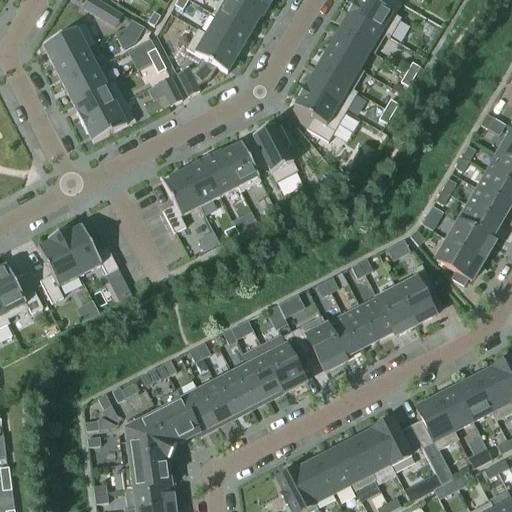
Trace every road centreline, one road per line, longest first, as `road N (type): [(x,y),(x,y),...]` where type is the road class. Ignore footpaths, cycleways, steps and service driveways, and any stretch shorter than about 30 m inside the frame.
road 1 (residential): [(511,290),(490,328),(210,476),(215,511)]
road 2 (residential): [(73,189),(256,100),(315,0)]
road 3 (residential): [(73,189),(3,53),(35,0)]
